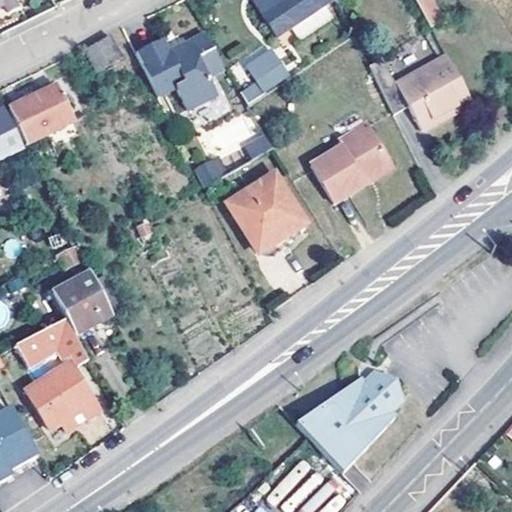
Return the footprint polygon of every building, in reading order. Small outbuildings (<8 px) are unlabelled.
[(0,0),(0,9),(7,6),(11,15),(22,9),(17,0),(0,0)] [(334,0),(254,0),(279,37),(334,0)] [(421,0),(419,2),(427,15),(440,8),(435,0),(421,0)] [(199,59),(215,51),(206,36),(170,53),(164,41),(136,54),(158,98),(176,89),(187,111),(218,96),(199,59)] [(110,40),(85,55),(96,75),(122,59),(110,40)] [(242,72),(251,87),(283,67),(274,52),(242,72)] [(449,57),(413,80),(417,85),(402,94),(398,89),(382,62),(371,68),(396,118),(408,110),(423,133),(472,102),(449,57)] [(241,93),(247,103),(289,77),(283,67),(251,87),(241,93)] [(413,80),(398,89),(402,94),(417,85),(413,80)] [(18,101),(22,108),(58,90),(54,83),(18,101)] [(74,125),(58,90),(22,108),(12,113),(28,146),(74,125)] [(0,161),(24,149),(7,112),(0,115),(0,161)] [(366,191),(393,174),(369,136),(341,153),(345,159),(313,179),(337,218),(369,197),(366,191)] [(256,162),(276,151),(268,138),(249,148),(256,162)] [(195,171),(204,189),(221,180),(213,163),(195,171)] [(366,191),(369,197),(397,179),(393,174),(366,191)] [(276,178),(232,205),(260,252),(304,224),(276,178)] [(92,275),(55,296),(71,320),(79,336),(114,315),(109,304),(92,275)] [(79,336),(71,320),(21,348),(33,371),(61,355),(68,368),(72,366),(74,370),(91,360),(79,336)] [(99,420),(70,372),(24,400),(48,440),(58,434),(63,442),(74,435),(70,427),(80,421),(85,428),(99,420)] [(295,426),(324,461),(336,451),(349,467),(392,421),(385,413),(396,404),(376,379),(363,388),(358,382),(295,426)] [(8,469),(37,455),(13,405),(0,411),(0,472),(8,468),(8,469)] [(338,478),(349,467),(336,451),(324,461),(338,478)] [(0,478),(10,474),(8,469),(8,468),(0,472),(0,478)]
